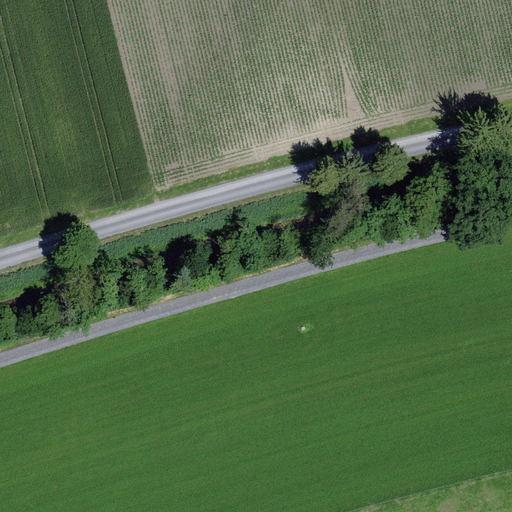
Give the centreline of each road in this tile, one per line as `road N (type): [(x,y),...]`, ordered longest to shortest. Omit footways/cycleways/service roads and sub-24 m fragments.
road 1 (track): [(511,219),(384,245),(0,368)]
road 2 (track): [(511,128),(0,269)]
